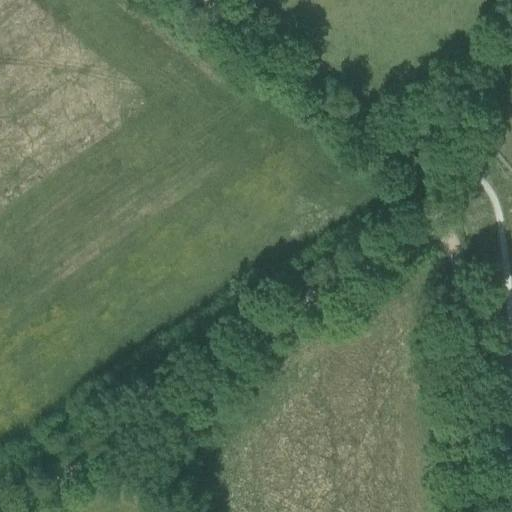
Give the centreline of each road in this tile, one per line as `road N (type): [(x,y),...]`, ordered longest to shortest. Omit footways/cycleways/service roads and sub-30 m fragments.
road 1 (track): [(429,225),(14,511)]
road 2 (track): [(475,511),(456,288),(448,239),(429,225)]
